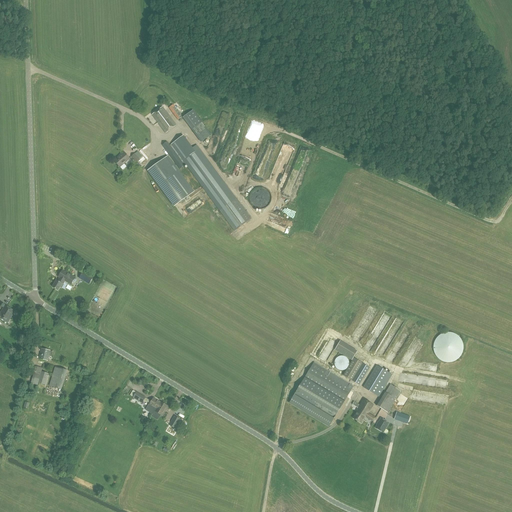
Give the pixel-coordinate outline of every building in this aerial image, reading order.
[(180,122),(183,119),(182,117),(187,115),(177,102),(169,108),(180,122)] [(162,107),(152,115),(166,133),(176,125),(162,107)] [(182,117),(183,119),(201,142),(211,135),(193,110),(187,115),(182,117)] [(171,145),(184,163),(207,193),(236,230),(252,218),(223,181),(197,145),(193,148),(184,135),(171,145)] [(265,138),(262,148),(268,149),(268,147),(275,149),(276,145),(280,146),(281,142),(282,139),(279,138),(278,141),(265,138)] [(184,163),(171,145),(170,146),(167,142),(162,145),(179,169),(185,166),(183,164),(184,163)] [(283,144),(270,177),(277,180),(279,175),(278,174),(289,146),(283,144)] [(274,150),(262,178),(266,180),(278,151),(274,150)] [(124,152),(114,161),(120,167),(130,159),(124,152)] [(193,193),(167,157),(148,170),(174,206),(193,193)] [(255,179),(262,166),(256,164),(250,177),(255,179)] [(260,209),(261,209),(262,209),(263,209),(263,208),(264,208),(265,208),(265,207),(266,207),(266,206),(267,206),(267,205),(268,205),(268,204),(269,204),(269,203),(269,202),(270,202),(270,201),(270,200),(270,199),(270,198),(270,197),(270,196),(270,195),(269,194),(269,193),(268,192),(268,191),(267,191),(267,190),(266,190),(266,189),(265,189),(264,189),(264,188),(263,188),(262,188),(261,187),(260,187),(259,187),(258,187),(257,187),(257,188),(256,188),(255,188),(254,188),(254,189),(253,189),(253,190),(252,190),(251,190),(251,191),(250,192),(250,193),(249,193),(249,194),(249,195),(249,196),(248,196),(248,197),(248,198),(248,199),(248,200),(249,201),(249,202),(249,203),(250,203),(250,204),(250,205),(251,205),(251,206),(252,206),(252,207),(253,207),(254,208),(255,208),(256,209),(257,209),(258,209),(259,209),(260,209)] [(58,277),(59,278),(57,281),(56,280),(52,287),(58,290),(60,287),(61,288),(66,281),(71,284),(75,278),(62,271),(58,277)] [(84,272),(80,278),(89,284),(93,277),(84,272)] [(362,337),(377,309),(366,303),(351,332),(362,337)] [(0,318),(8,323),(15,311),(5,305),(0,313),(0,318)] [(382,337),(378,335),(369,350),(373,353),(378,343),(386,347),(397,328),(391,325),(389,330),(387,329),(382,337)] [(449,332),(447,332),(445,333),(444,333),(442,334),(440,335),(439,336),(437,337),(436,339),(435,340),(434,342),(434,344),(433,346),(433,347),(433,349),(434,351),(434,353),(435,355),(436,356),(437,358),(439,359),(440,360),(442,361),(444,362),(445,362),(447,362),(449,362),(451,362),(453,362),(455,361),(456,360),(458,359),(459,358),(460,356),(461,355),(462,353),(463,351),(463,349),(463,347),(463,345),(463,344),(462,342),(461,340),(460,339),(459,337),(458,336),(456,335),(455,334),(453,333),(451,333),(449,332)] [(333,348),(350,359),(357,350),(340,339),(333,348)] [(50,351),(41,349),(39,359),(48,361),(49,356),(52,356),(53,351),(50,351)] [(338,370),(339,370),(340,370),(341,370),(342,371),(343,370),(344,370),(345,370),(345,369),(346,369),(347,368),(348,367),(348,366),(349,365),(349,364),(349,363),(349,362),(348,361),(348,360),(348,359),(347,358),(346,358),(345,357),(344,357),(344,356),(343,356),(342,356),(341,356),(340,356),(339,356),(338,357),(337,357),(337,358),(336,358),(336,359),(335,360),(335,361),(334,362),(334,363),(334,364),(334,365),(335,366),(335,367),(336,367),(336,368),(337,369),(338,369),(338,370)] [(20,370),(24,360),(19,358),(16,368),(20,370)] [(343,375),(352,380),(362,363),(354,358),(343,375)] [(294,395),(290,402),(330,426),(334,419),(354,386),(314,363),(294,395)] [(362,363),(352,380),(352,381),(360,385),(370,368),(362,363)] [(363,387),(379,397),(392,375),(376,365),(363,387)] [(31,384),(36,385),(41,368),(36,367),(31,384)] [(67,370),(55,367),(49,386),(61,390),(67,370)] [(45,385),(49,373),(41,371),(38,383),(45,385)] [(400,372),(399,379),(413,382),(414,375),(400,372)] [(451,383),(419,377),(418,381),(450,387),(451,383)] [(377,406),(388,413),(401,391),(391,384),(385,393),(385,392),(377,406)] [(146,397),(137,392),(133,398),(142,403),(143,401),(145,397),(146,397)] [(159,408),(162,403),(161,402),(153,398),(149,405),(146,410),(146,411),(152,414),(153,413),(154,411),(155,409),(156,409),(157,407),(159,408)] [(353,418),(357,421),(362,413),(366,415),(367,414),(368,415),(368,413),(373,405),(364,399),(360,406),(354,402),(352,405),(359,408),(353,418)] [(155,409),(153,413),(160,417),(161,415),(162,416),(168,406),(162,403),(159,408),(157,407),(156,409),(155,409)] [(394,419),(396,420),(407,424),(410,416),(400,413),(397,412),(394,419)] [(362,413),(357,421),(362,423),(366,417),(371,420),(374,422),(376,418),(374,417),(372,415),(368,413),(368,415),(367,414),(366,415),(362,413)] [(182,420),(175,416),(169,425),(177,429),(182,420)] [(375,428),(383,433),(389,423),(381,419),(375,428)]
